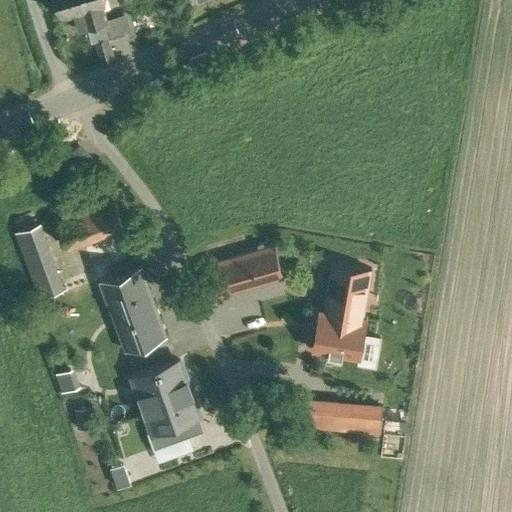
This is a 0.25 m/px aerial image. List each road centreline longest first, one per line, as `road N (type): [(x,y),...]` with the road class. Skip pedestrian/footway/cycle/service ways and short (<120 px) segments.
road 1 (unclassified): [(279,511),(167,239),(71,100)]
road 2 (tertiary): [(71,100),(303,0)]
